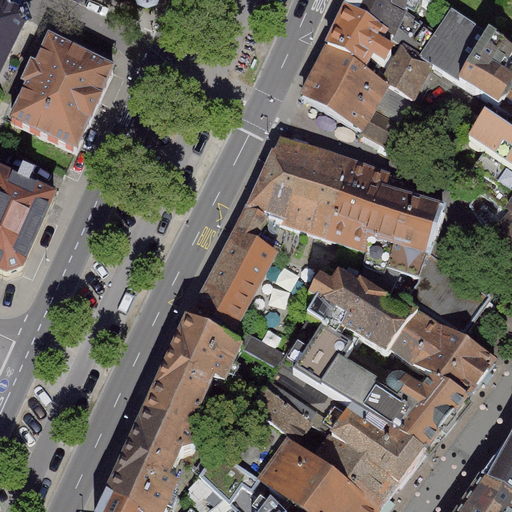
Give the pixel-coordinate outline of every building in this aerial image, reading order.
[(352,0),(346,14),(384,39),(392,44),(399,29),(414,0),(352,0)] [(0,75),(25,23),(0,10),(0,75)] [(346,14),(328,53),(366,77),(373,64),(384,71),(387,66),(382,62),(384,59),(386,56),(382,54),(382,55),(378,53),(384,39),(346,14)] [(431,48),(399,29),(392,44),(433,69),(461,88),(491,41),(454,17),(431,48)] [(511,86),(501,80),(511,63),(511,54),(507,51),(491,41),(461,88),(500,113),(511,95),(511,92),(511,86)] [(101,104),(115,76),(51,45),(37,73),(33,71),(25,89),(30,91),(13,126),(77,157),(91,127),(92,127),(103,105),(101,104)] [(402,51),(385,88),(388,90),(365,132),(391,148),(400,130),(398,129),(412,103),(414,104),(433,69),(402,51)] [(328,53),(304,100),(365,132),(388,90),(385,88),(366,77),(328,53)] [(511,119),(511,95),(500,113),(511,119)] [(511,175),(511,131),(508,138),(487,123),(470,147),(486,157),(511,175)] [(356,170),(282,144),(246,215),(269,223),(328,244),(356,170)] [(511,216),(511,175),(486,157),(474,173),(480,175),(466,188),(480,193),(490,201),(511,216)] [(394,183),(356,170),(328,244),(364,254),(363,264),(365,265),(364,282),(392,297),(405,277),(424,284),(431,259),(447,211),(390,192),(394,183)] [(0,277),(8,281),(23,276),(57,204),(31,192),(35,182),(25,177),(21,187),(0,177),(0,277)] [(511,253),(511,216),(490,201),(478,217),(492,238),(511,253)] [(246,215),(189,327),(217,342),(224,329),(235,335),(237,332),(235,330),(273,261),(255,251),(262,236),(269,223),(246,215)] [(492,303),(431,259),(424,284),(408,304),(426,313),(464,338),(492,303)] [(392,354),(390,352),(412,323),(362,290),(328,274),(310,303),(318,308),(309,323),(326,333),(351,351),(359,341),(388,359),(392,354)] [(430,380),(469,404),(495,367),(417,318),(412,323),(390,352),(392,354),(412,370),(430,380)] [(189,327),(147,419),(201,444),(207,431),(201,418),(205,409),(210,403),(213,398),(213,393),(216,386),(226,390),(244,355),(217,342),(189,327)] [(371,393),(374,390),(341,369),(351,351),(326,333),(319,345),(317,345),(295,377),(356,413),(371,393)] [(356,413),(425,457),(469,404),(430,380),(418,394),(412,389),(408,387),(406,387),(402,387),(397,388),(393,392),(392,397),(394,403),(396,406),(399,407),(397,409),(371,393),(356,413)] [(332,444),(349,422),(296,385),(281,409),(332,444)] [(332,444),(399,491),(425,457),(356,413),(349,422),(332,444)] [(262,485),(294,444),(254,415),(241,435),(253,442),(236,467),(262,485)] [(147,419),(109,495),(130,511),(169,511),(170,511),(172,511),(175,511),(181,503),(176,500),(180,492),(168,487),(174,482),(177,478),(179,475),(180,471),(180,462),(185,458),(190,457),(195,455),(201,444),(147,419)] [(293,509),(295,511),(373,511),(314,466),(295,452),(298,448),(294,444),(262,485),(263,485),(293,509)] [(295,452),(314,466),(320,459),(301,444),(298,448),(295,452)] [(314,466),(373,511),(383,511),(399,491),(332,444),(320,459),(314,466)] [(511,446),(483,484),(511,501),(511,446)] [(201,465),(226,482),(236,467),(218,455),(204,449),(197,460),(201,465)] [(256,498),(263,485),(262,485),(236,467),(226,482),(252,499),(256,498)] [(511,511),(511,501),(483,484),(464,511),(511,511)] [(130,511),(109,495),(102,511),(130,511)]
